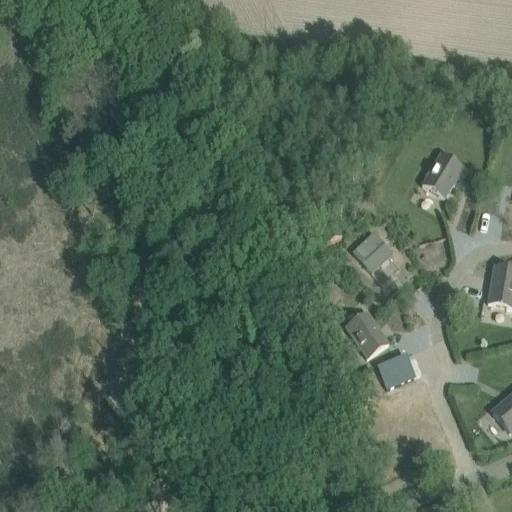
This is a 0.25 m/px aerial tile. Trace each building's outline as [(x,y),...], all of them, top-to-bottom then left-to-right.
[(441,158),(422,190),(444,203),(463,171),(441,158)] [(326,247),(341,242),(331,217),(317,223),(326,247)] [(353,263),(370,280),(397,253),(380,236),(353,263)] [(511,273),(494,271),(488,307),(511,311),(511,273)] [(366,363),(388,348),(367,318),(346,332),(366,363)] [(386,393),(422,378),(438,371),(429,349),(377,371),(386,393)] [(511,400),(492,417),(509,437),(511,433),(511,400)]
